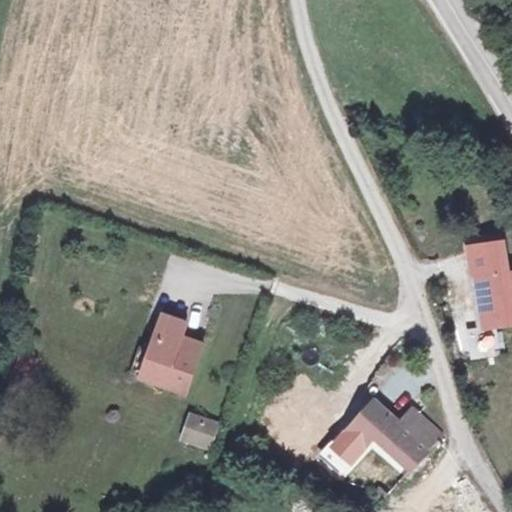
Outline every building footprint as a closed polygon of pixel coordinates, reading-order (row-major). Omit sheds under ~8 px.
[(503,243),(475,246),(477,266),(505,262),(503,243)] [(511,346),(511,284),(484,287),(488,328),(483,329),(485,349),(511,346)] [(162,321),(153,347),(172,354),(175,344),(180,329),(162,321)] [(197,351),(175,344),(172,354),(153,347),(149,359),(141,384),(179,397),(197,351)] [(8,377),(24,381),(31,355),(15,351),(8,377)] [(126,379),(141,384),(149,359),(133,354),(126,379)] [(346,431),(361,446),(371,438),(403,468),(411,476),(443,440),(415,414),(399,429),(374,405),(346,431)] [(193,415),(186,437),(212,444),(218,423),(193,415)] [(331,473),(361,446),(346,431),(330,446),(323,446),(317,451),(316,457),(331,473)] [(411,476),(403,468),(383,489),(392,497),(411,476)] [(433,511),(478,511),(480,510),(464,479),(433,511)]
